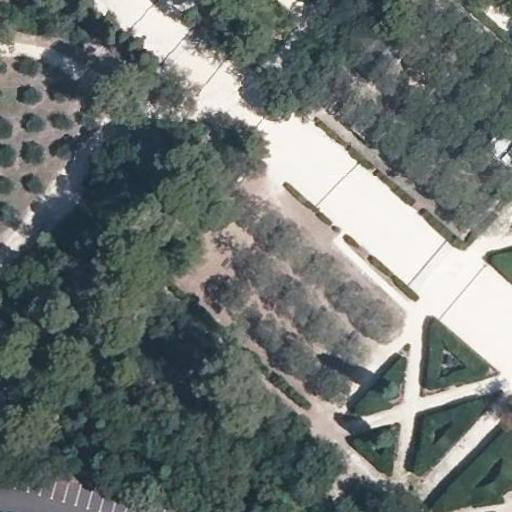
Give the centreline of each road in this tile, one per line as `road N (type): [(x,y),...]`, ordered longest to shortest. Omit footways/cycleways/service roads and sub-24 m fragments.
road 1 (track): [(238,99),(133,128),(83,155),(51,213),(0,266)]
road 2 (track): [(162,120),(106,68),(32,41),(0,41)]
